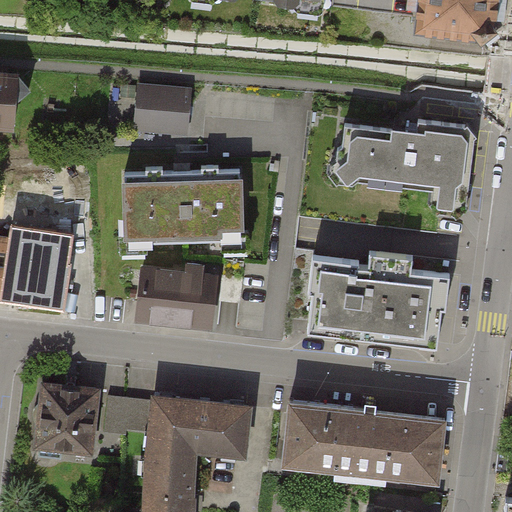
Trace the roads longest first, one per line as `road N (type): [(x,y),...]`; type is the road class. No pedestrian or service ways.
road 1 (residential): [(9,334),(488,385)]
road 2 (tertiary): [(511,198),(488,385)]
road 3 (tertiary): [(488,385),(471,511)]
